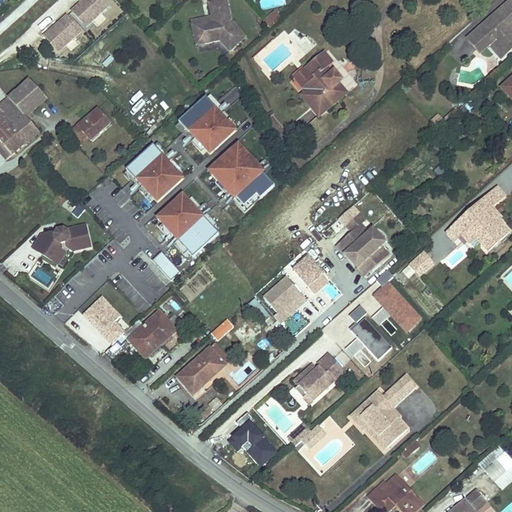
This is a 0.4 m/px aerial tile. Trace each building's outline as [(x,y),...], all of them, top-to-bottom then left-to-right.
[(111,9),(102,0),(85,0),(72,13),(88,30),(111,9)] [(221,41),(231,52),(246,37),(232,21),(227,0),(224,0),(210,3),(213,17),(213,20),(193,25),(196,38),(204,36),(206,44),(221,41)] [(511,0),(468,40),(481,54),(488,47),(494,41),(506,55),(511,49),(511,33),(511,31),(511,30),(511,0)] [(265,23),(270,29),(282,18),(277,13),(265,23)] [(84,34),(68,16),(44,38),(60,55),(84,34)] [(206,44),(204,36),(196,38),(197,46),(206,44)] [(494,41),(488,47),(501,60),(506,55),(494,41)] [(326,53),(307,69),(316,80),(303,90),(305,92),(314,103),(310,106),(319,118),(348,94),(339,84),(343,81),(335,72),(333,73),(328,67),(334,63),(326,53)] [(316,80),(307,69),(294,79),(303,90),(316,80)] [(511,79),(502,88),(511,98),(511,79)] [(29,80),(9,98),(26,118),(47,99),(29,80)] [(314,103),(305,92),(301,96),(310,106),(314,103)] [(211,94),(208,97),(218,108),(216,109),(219,112),(213,117),(215,120),(222,114),(232,125),(235,122),(211,94)] [(208,97),(207,97),(180,121),(180,122),(190,133),(192,131),(194,134),(200,129),(202,131),(196,137),(206,148),(211,154),(237,131),(232,125),(222,114),(215,120),(213,117),(219,112),(216,109),(218,108),(208,97)] [(39,133),(26,118),(9,98),(0,106),(0,114),(26,145),(39,133)] [(98,109),(72,131),(81,141),(87,137),(90,140),(110,123),(98,109)] [(0,142),(12,157),(26,145),(0,114),(0,142)] [(476,126),(483,134),(494,125),(488,117),(476,126)] [(190,133),(180,122),(177,125),(202,152),(206,148),(196,137),(202,131),(200,129),(194,134),(192,131),(190,133)] [(0,142),(0,153),(6,161),(12,157),(0,142)] [(157,143),(154,146),(163,157),(162,158),(164,161),(159,166),(161,169),(167,163),(178,174),(181,171),(157,143)] [(154,146),(153,146),(126,170),(126,171),(136,182),(138,180),(140,183),(146,178),(148,181),(142,186),(152,198),(157,203),(183,180),(178,174),(167,163),(161,169),(159,166),(164,161),(162,158),(163,157),(154,146)] [(232,151),(215,166),(218,169),(211,175),(219,184),(221,186),(223,185),(232,194),(238,188),(242,193),(236,198),(244,207),(257,196),(261,200),(275,187),(263,174),(256,180),(252,175),(259,169),(251,160),(252,159),(242,148),(235,154),(232,151)] [(263,174),(259,169),(252,175),(256,180),(263,174)] [(136,182),(126,171),(123,174),(148,201),(152,198),(142,186),(148,181),(146,178),(140,183),(138,180),(136,182)] [(232,194),(223,185),(221,186),(219,184),(218,185),(228,197),(232,194)] [(238,188),(232,194),(236,199),(233,201),(245,214),(261,200),(257,196),(244,207),(236,198),(242,193),(238,188)] [(498,188),(489,196),(496,204),(505,195),(498,188)] [(183,196),(157,219),(162,225),(172,236),(179,230),(183,235),(177,241),(187,253),(192,258),(218,235),(213,229),(203,218),(196,224),(191,219),(198,213),(188,201),(183,196)] [(489,196),(451,230),(458,238),(461,235),(468,244),(475,238),(488,252),(510,231),(500,220),(490,209),(492,207),(496,204),(489,196)] [(191,198),(188,201),(198,213),(202,209),(191,198)] [(79,218),(85,210),(76,204),(70,212),(79,218)] [(492,207),(490,209),(500,220),(502,218),(492,207)] [(203,218),(198,213),(191,219),(196,224),(203,218)] [(360,213),(346,225),(352,232),(344,240),(372,271),(389,255),(382,247),(369,233),(362,225),(366,220),(360,213)] [(203,218),(213,229),(217,226),(206,215),(203,218)] [(168,239),(172,236),(162,225),(158,228),(168,239)] [(45,243),(38,253),(53,262),(60,250),(61,248),(60,244),(67,243),(73,252),(91,248),(86,227),(66,231),(64,230),(58,231),(57,233),(43,236),(45,243)] [(374,229),(369,233),(382,247),(386,242),(374,229)] [(179,230),(172,236),(177,241),(183,235),(179,230)] [(451,230),(447,234),(454,242),(458,238),(451,230)] [(33,250),(38,253),(45,243),(43,236),(41,236),(33,250)] [(344,240),(337,246),(365,277),(372,271),(344,240)] [(183,256),(187,253),(177,241),(173,245),(183,256)] [(60,250),(53,262),(58,265),(65,253),(60,250)] [(423,253),(409,265),(419,276),(433,263),(423,253)] [(181,275),(162,254),(153,262),(171,283),(181,275)] [(310,290),(326,275),(310,256),(293,271),(310,290)] [(302,294),(287,278),(265,299),(279,315),(302,294)] [(103,298),(84,315),(99,332),(102,330),(106,334),(103,336),(112,346),(123,335),(125,334),(115,323),(120,318),(103,298)] [(269,337),(280,327),(255,299),(244,308),(269,337)] [(123,335),(145,359),(182,326),(180,323),(174,317),(168,322),(159,312),(138,332),(133,326),(125,334),(123,335)] [(190,328),(195,322),(187,315),(180,323),(182,326),(187,331),(190,328)] [(218,343),(235,327),(228,319),(211,335),(218,343)] [(383,325),(392,335),(397,330),(387,320),(383,325)] [(194,332),(200,326),(195,322),(190,328),(194,332)] [(245,325),(234,329),(237,339),(249,335),(245,325)] [(210,349),(225,366),(231,361),(216,344),(210,349)] [(177,378),(184,385),(187,382),(194,389),(199,385),(201,388),(225,366),(210,349),(177,378)] [(321,368),(332,358),(330,355),(319,365),(321,368)] [(305,382),(301,385),(310,395),(318,389),(323,394),(346,374),(332,358),(321,368),(323,370),(319,373),(318,371),(313,366),(306,372),(311,377),(305,382)] [(311,377),(306,372),(301,377),(305,382),(311,377)] [(416,390),(406,379),(383,399),(361,420),(389,450),(409,432),(399,422),(397,423),(389,414),(394,411),(416,390)] [(184,385),(192,395),(201,388),(199,385),(194,389),(187,382),(184,385)] [(318,389),(310,395),(315,401),(323,394),(318,389)] [(383,399),(379,394),(350,420),(364,435),(366,433),(385,454),(389,450),(361,420),(383,399)] [(402,419),(394,411),(389,414),(397,423),(399,422),(402,419)] [(242,430),(253,420),(247,414),(236,424),(242,430)] [(242,448),(260,468),(277,453),(250,423),(228,442),(238,452),(242,448)] [(320,431),(318,428),(301,443),(308,451),(316,443),(312,438),(320,431)] [(318,445),(326,437),(320,431),(312,438),(316,443),(318,445)] [(318,445),(316,443),(308,451),(310,452),(318,445)] [(421,449),(416,444),(407,452),(412,458),(421,449)] [(478,465),(502,491),(511,482),(511,462),(498,447),(478,465)] [(407,452),(403,456),(408,461),(412,458),(407,452)] [(385,511),(390,511),(397,506),(401,511),(416,511),(423,506),(396,477),(387,486),(382,490),(379,487),(368,498),(379,510),(381,508),(385,511)] [(477,511),(495,511),(476,490),(466,498),(477,511)] [(511,511),(511,501),(498,511),(511,511)] [(474,511),(467,503),(456,511),(474,511)]
